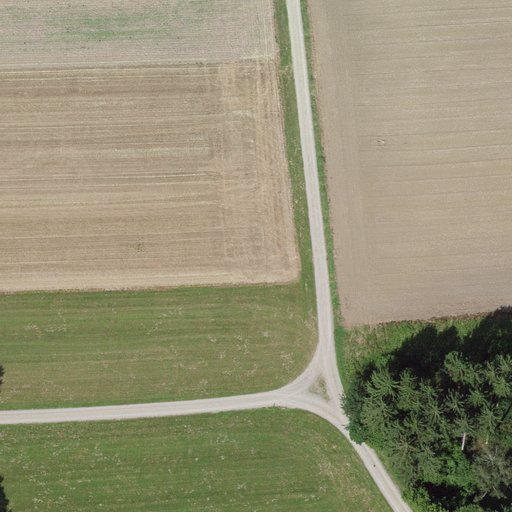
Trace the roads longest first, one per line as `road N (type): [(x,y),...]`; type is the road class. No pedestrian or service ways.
road 1 (track): [(405,511),(333,393),(289,0)]
road 2 (track): [(333,393),(0,416)]
